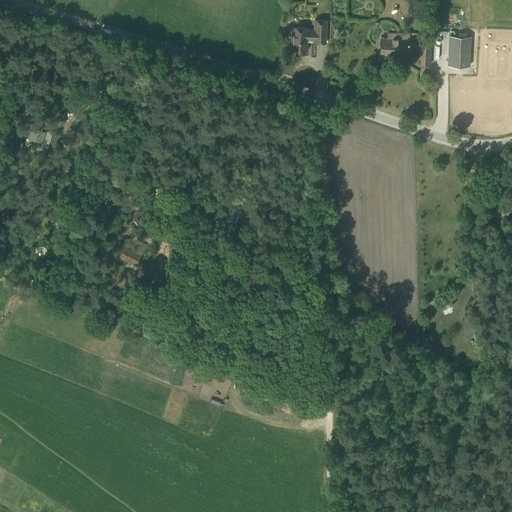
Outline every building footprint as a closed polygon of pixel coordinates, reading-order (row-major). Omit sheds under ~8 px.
[(325,42),(326,20),(314,19),(314,30),(307,29),(307,27),(293,27),(292,49),(306,50),(306,39),(314,39),(313,42),(325,42)] [(408,52),(409,34),(388,33),(387,37),(381,37),(380,52),(397,53),(397,52),(408,52)] [(429,64),(430,36),(418,35),(417,45),(419,45),(419,63),(429,64)] [(468,36),(451,36),(450,64),(467,65),(468,36)] [(41,141),(44,130),(31,126),(27,136),(41,141)] [(21,148),(23,142),(15,139),(13,146),(21,148)] [(237,201),(234,209),(241,212),(244,213),(247,204),(237,201)] [(234,209),(229,221),(237,224),(241,212),(234,209)] [(132,251),(122,245),(118,254),(135,264),(146,244),(138,240),(132,251)]
